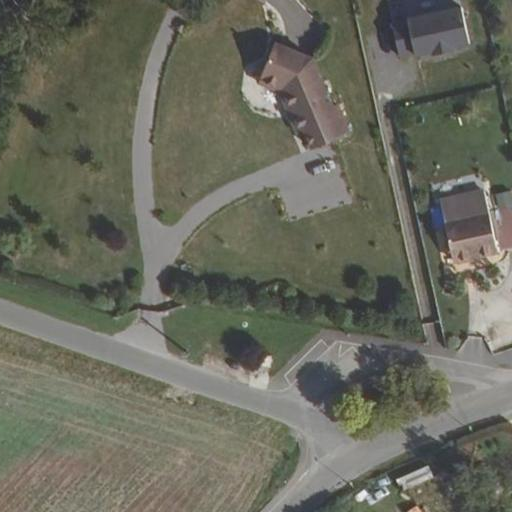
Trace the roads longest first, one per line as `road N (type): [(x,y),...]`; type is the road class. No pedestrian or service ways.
road 1 (unclassified): [(285,410),(0,311)]
road 2 (unclassified): [(511,383),(377,361),(285,410)]
road 3 (tertiary): [(511,393),(359,454)]
